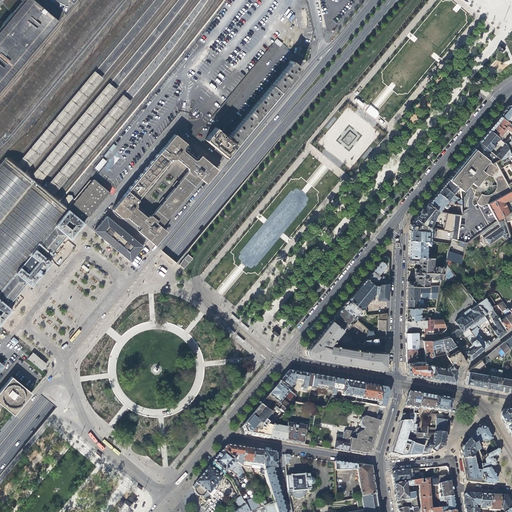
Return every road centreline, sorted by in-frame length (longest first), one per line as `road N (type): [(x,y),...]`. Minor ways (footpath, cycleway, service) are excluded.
road 1 (secondary): [(272,133),(0,459)]
road 2 (secondary): [(214,436),(388,228)]
road 3 (residential): [(225,166),(172,130),(90,227),(134,277)]
road 4 (residential): [(65,360),(26,325),(78,257),(87,253),(118,278),(119,295)]
road 5 (secondary): [(272,133),(391,0)]
road 6 (residential): [(214,436),(376,462)]
road 7 (secondary): [(405,208),(493,99),(511,88)]
road 8 (residential): [(70,383),(85,427),(165,495)]
road 9 (residential): [(324,54),(225,166)]
road 10 (residential): [(225,166),(134,277)]
